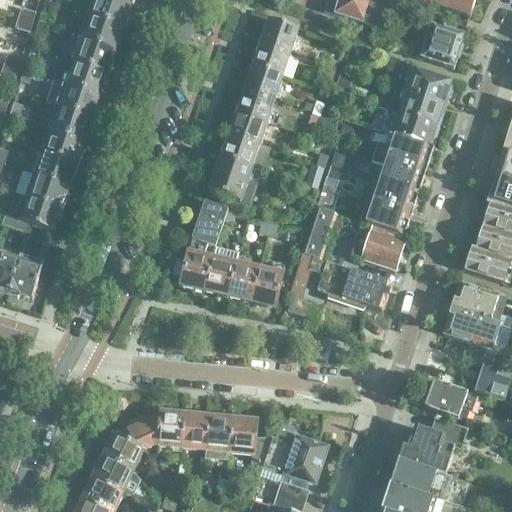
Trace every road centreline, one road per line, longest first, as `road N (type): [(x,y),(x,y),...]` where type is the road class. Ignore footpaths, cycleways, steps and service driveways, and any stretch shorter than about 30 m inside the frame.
road 1 (tertiary): [(390,396),(511,22)]
road 2 (tertiary): [(195,0),(71,352)]
road 3 (residential): [(390,396),(128,366),(71,352)]
road 4 (tertiary): [(71,352),(10,511)]
road 5 (tertiary): [(353,511),(390,396)]
